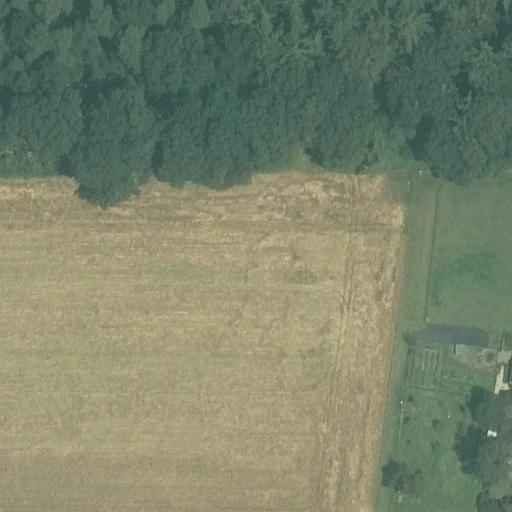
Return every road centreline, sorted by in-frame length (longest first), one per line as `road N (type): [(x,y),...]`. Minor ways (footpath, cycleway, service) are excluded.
road 1 (track): [(280,107),(0,124)]
road 2 (track): [(511,162),(336,164),(291,138),(280,107)]
road 3 (track): [(280,107),(511,51)]
